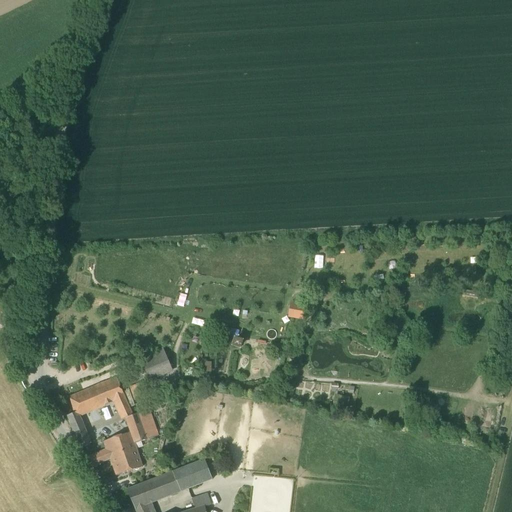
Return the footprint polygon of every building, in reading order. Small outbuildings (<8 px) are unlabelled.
[(302,308),(292,306),(290,316),(301,318),(302,308)] [(398,318),(393,319),(390,322),(389,327),(390,332),(397,329),(404,332),(406,329),(406,324),(403,320),(398,318)] [(233,346),(239,348),(241,342),(235,340),(233,346)] [(140,359),(143,364),(165,355),(163,350),(140,359)] [(143,364),(149,380),(171,370),(165,355),(143,364)] [(125,375),(134,401),(144,398),(135,372),(125,375)] [(70,397),(75,413),(78,412),(95,406),(97,409),(112,403),(111,399),(114,398),(121,413),(129,409),(116,379),(70,397)] [(335,406),(347,408),(349,400),(337,397),(335,406)] [(133,416),(129,409),(121,413),(123,419),(125,419),(133,416)] [(149,411),(139,414),(148,440),(158,437),(149,411)] [(79,416),(78,412),(75,413),(67,417),(72,430),(84,426),(79,416)] [(135,444),(148,440),(139,414),(133,416),(125,419),(130,433),(131,433),(135,444)] [(84,426),(72,430),(76,439),(87,434),(84,426)] [(110,460),(116,476),(142,468),(135,444),(131,433),(130,433),(104,442),(107,451),(110,460)] [(76,439),(80,449),(91,444),(87,434),(76,439)] [(88,459),(94,466),(110,460),(107,451),(88,459)] [(126,491),(135,510),(148,506),(188,490),(212,480),(205,460),(126,491)] [(192,498),(196,509),(204,506),(211,505),(207,494),(192,498)]
